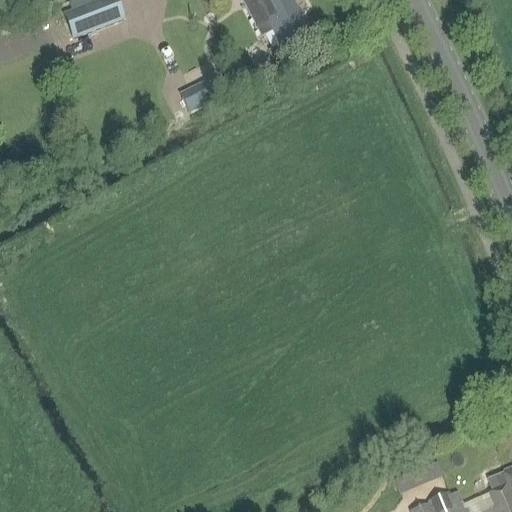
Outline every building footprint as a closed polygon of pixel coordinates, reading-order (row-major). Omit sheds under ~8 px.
[(123,22),(114,0),(105,0),(64,16),(73,41),(123,22)] [(273,33),(280,46),(306,32),(288,0),(239,0),(254,28),(253,28),(255,32),(256,31),(260,39),(273,33)] [(205,83),(179,97),(190,116),(216,102),(205,83)] [(511,511),(511,468),(503,472),(504,475),(486,483),(491,493),(486,495),(493,511),(511,511)] [(464,511),(457,494),(450,497),(449,494),(426,504),(429,511),(464,511)]
